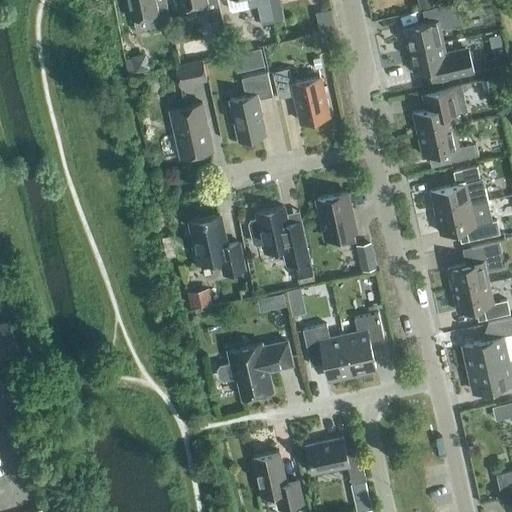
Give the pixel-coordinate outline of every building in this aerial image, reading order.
[(153,0),(128,0),(133,19),(148,16),(151,30),(159,28),(171,25),(166,2),(154,4),(153,0)] [(180,0),(182,8),(203,3),(207,22),(221,19),(217,0),(180,0)] [(247,0),(249,8),(257,6),(261,22),(272,20),(267,0),(247,0)] [(434,6),(432,0),(416,0),(419,10),(434,6)] [(408,50),(443,42),(440,30),(461,25),(456,3),(433,8),(422,11),(425,23),(403,27),(408,50)] [(224,52),(221,34),(202,38),(206,56),(224,52)] [(443,42),(408,50),(413,73),(428,70),(430,82),(447,79),(472,73),(467,51),(446,56),(443,42)] [(251,68),(264,65),(260,47),(247,50),(251,68)] [(131,59),(124,60),(128,76),(149,71),(148,69),(150,68),(146,53),(131,57),(131,59)] [(179,86),(206,80),(202,61),(174,66),(179,86)] [(291,83),(287,69),(271,72),(277,98),(293,95),(299,122),(328,115),(320,77),(291,83)] [(238,140),(264,134),(256,99),(272,96),(266,72),(240,78),(244,96),(229,100),(238,140)] [(500,104),(494,78),(481,81),(487,107),(500,104)] [(417,134),(453,126),(451,114),(466,111),(460,85),(421,94),(424,110),(412,112),(417,134)] [(180,158),(212,151),(202,104),(170,111),(180,158)] [(453,126),(417,134),(422,156),(448,150),(450,161),(477,155),(475,144),(458,147),(453,126)] [(434,212),(471,204),(487,200),(482,180),(479,180),(476,167),(452,172),(455,185),(429,191),(434,212)] [(355,242),(353,233),(355,232),(346,193),(316,199),(325,239),(337,236),(339,245),(355,242)] [(471,204),(434,212),(439,234),(465,228),(468,241),(499,234),(496,221),(475,225),(471,204)] [(298,211),(285,214),(283,207),(256,213),(257,218),(250,220),(247,223),(252,244),(256,246),(263,245),(264,252),(282,248),(286,265),(309,260),(298,211)] [(226,246),(219,215),(189,222),(194,245),(192,245),(196,264),(219,259),(223,275),(244,270),(239,243),(226,246)] [(451,290),(488,282),(486,270),(504,266),(498,241),(469,248),(473,263),(447,269),(451,290)] [(361,271),(375,268),(370,245),(356,248),(361,271)] [(298,285),(314,281),(311,267),(295,270),(298,285)] [(501,279),(488,282),(451,290),(456,312),(482,306),(485,319),(509,314),(501,279)] [(190,308),(211,303),(208,288),(187,292),(190,308)] [(306,313),(300,288),(286,291),(292,316),(306,313)] [(32,339),(19,297),(0,303),(0,320),(0,321),(0,320),(0,354),(19,349),(18,344),(32,339)] [(343,337),(351,373),(375,368),(369,341),(383,338),(377,313),(353,318),(357,334),(343,337)] [(469,368),(509,359),(504,335),(511,333),(511,318),(486,324),(490,339),(463,344),(469,368)] [(351,373),(343,337),(329,340),(326,324),(302,330),(308,355),(321,352),(327,378),(351,373)] [(292,365),(287,341),(262,347),(262,343),(228,351),(230,362),(219,365),(216,370),(218,378),(222,381),(237,378),(242,398),(272,391),(268,370),(292,365)] [(509,359),(469,368),(474,393),(511,384),(511,359),(510,360),(509,359)] [(344,449),(342,437),(304,445),(311,473),(347,465),(351,484),(365,481),(357,446),(344,449)] [(285,483),(278,452),(253,457),(261,496),(275,493),(279,509),(302,503),(297,480),(285,483)] [(511,471),(495,475),(501,499),(511,496),(511,471)] [(359,511),(371,509),(369,497),(354,501),(356,511),(359,511)]
